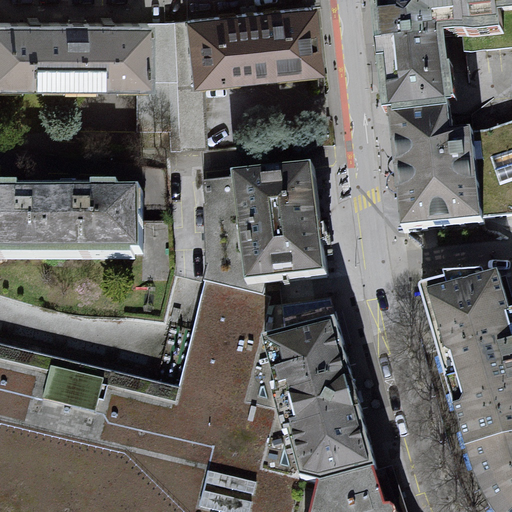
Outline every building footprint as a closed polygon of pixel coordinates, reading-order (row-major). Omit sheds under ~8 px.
[(511,0),(375,0),(379,49),(451,42),(506,37),(504,18),(511,17),(511,0)] [(318,9),(186,23),(193,87),(324,74),(318,9)] [(151,26),(0,25),(0,89),(151,90),(151,26)] [(451,42),(379,49),(386,112),(388,118),(392,118),(457,113),(459,113),(458,105),(451,42)] [(457,113),(392,118),(403,215),(405,233),(488,225),(488,220),(478,134),(459,136),(457,113)] [(511,124),(478,134),(488,220),(511,217),(511,124)] [(327,174),(202,180),(203,283),(267,349),(351,324),(334,216),(327,174)] [(146,195),(0,198),(0,265),(147,263),(146,195)] [(401,511),(389,477),(321,488),(301,486),(267,349),(203,283),(176,275),(163,331),(21,312),(0,303),(0,511),(401,511)] [(434,324),(475,461),(511,449),(511,304),(502,276),(426,296),(434,324)] [(351,324),(267,349),(301,486),(321,488),(389,477),(351,324)] [(511,511),(511,449),(475,461),(485,493),(495,511),(511,511)]
